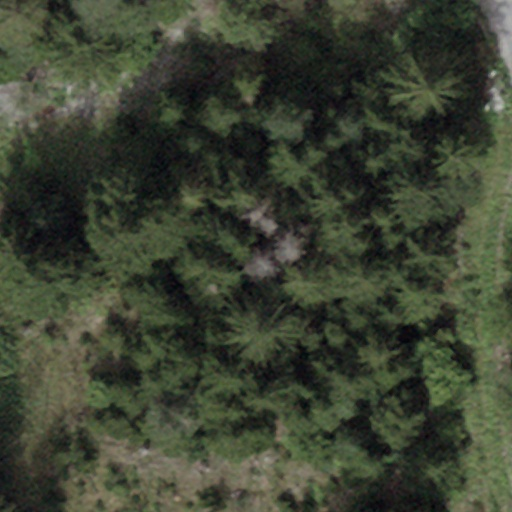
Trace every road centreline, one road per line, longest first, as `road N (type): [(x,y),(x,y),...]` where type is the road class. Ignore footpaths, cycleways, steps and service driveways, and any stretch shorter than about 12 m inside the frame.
road 1 (track): [(511,503),(492,461),(480,225),(511,133)]
road 2 (track): [(102,293),(49,401),(15,511)]
